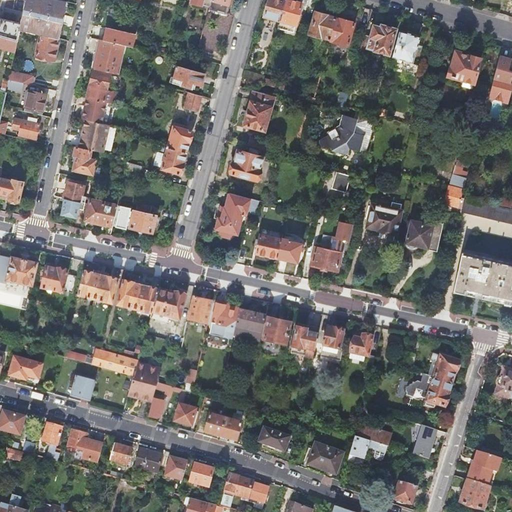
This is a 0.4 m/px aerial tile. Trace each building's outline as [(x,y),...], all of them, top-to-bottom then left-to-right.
[(0,0),(0,35),(17,41),(20,29),(41,34),(59,38),(67,2),(58,0),(0,0)] [(229,0),(211,0),(208,13),(225,17),(229,0)] [(279,20),(284,0),(267,0),(263,16),(279,20)] [(305,6),(307,0),(299,0),(299,2),(291,0),(284,0),(279,20),(277,27),(293,32),(300,8),(305,9),(305,6)] [(316,0),(307,0),(305,6),(314,9),(316,0)] [(330,40),(336,19),(326,16),(326,15),(316,12),(309,34),(330,40)] [(353,24),(336,19),(330,40),(330,41),(347,46),(353,24)] [(368,41),(362,40),(358,53),(366,55),(368,48),(374,49),(373,50),(388,54),(389,54),(392,55),(398,32),(395,32),(395,29),(381,25),(380,27),(373,25),(368,41)] [(132,47),(136,34),(106,28),(103,40),(124,45),(132,47)] [(419,37),(398,31),(398,32),(392,55),(391,57),(412,62),(419,37)] [(54,60),(59,38),(41,34),(35,58),(44,60),(44,57),(54,60)] [(0,46),(15,51),(17,41),(0,35),(0,46)] [(117,74),(124,45),(103,40),(100,39),(93,69),(111,73),(117,74)] [(451,68),(449,67),(447,75),(462,80),(461,85),(471,88),(473,83),(474,83),(481,59),(470,56),(456,52),(451,68)] [(510,59),(500,56),(494,79),(489,97),(498,100),(500,94),(506,95),(509,83),(511,73),(511,71),(507,70),(510,59)] [(193,83),(197,84),(202,85),(205,74),(186,68),(186,66),(178,64),(173,79),(172,79),(171,82),(192,88),(193,83)] [(86,98),(87,98),(107,103),(111,104),(113,104),(116,93),(114,92),(118,77),(110,75),(111,73),(93,69),(86,98)] [(243,77),(263,83),(264,78),(265,75),(245,69),(243,77)] [(24,83),(31,85),(33,76),(11,71),(9,80),(24,83)] [(263,83),(283,89),(284,84),(264,78),(263,83)] [(22,92),(24,83),(9,80),(7,88),(22,92)] [(511,85),(511,84),(509,83),(506,95),(500,94),(498,100),(508,102),(511,85)] [(26,107),(25,111),(38,114),(39,110),(42,110),(44,102),(43,102),(44,94),(25,90),(23,98),(26,99),(25,106),(26,107)] [(264,130),(273,95),(254,90),(244,125),(264,130)] [(340,91),(337,104),(344,106),(348,94),(340,91)] [(197,111),(202,96),(189,92),(185,108),(197,111)] [(87,98),(82,117),(85,118),(102,122),(107,103),(87,98)] [(107,103),(102,122),(107,123),(111,104),(107,103)] [(368,127),(372,128),(374,121),(372,115),(356,111),(354,118),(344,116),(341,126),(328,133),(330,135),(320,141),(320,143),(322,147),(327,148),(330,146),(331,147),(333,150),(341,152),(344,150),(349,151),(350,147),(362,151),(367,136),(366,135),(368,127)] [(22,120),(18,135),(36,139),(39,124),(35,123),(36,119),(30,118),(29,122),(22,120)] [(102,122),(85,118),(79,147),(93,150),(98,151),(104,153),(111,124),(107,123),(102,122)] [(167,147),(185,152),(191,131),(173,126),(167,147)] [(366,152),(372,128),(368,127),(366,135),(367,136),(362,151),(366,152)] [(248,146),(263,150),(266,141),(251,137),(248,146)] [(79,147),(76,147),(74,155),(77,155),(73,170),(93,174),(94,167),(96,160),(90,159),(91,153),(97,155),(98,151),(93,150),(79,147)] [(179,173),(185,152),(167,147),(167,150),(166,153),(162,167),(162,168),(179,173)] [(259,151),(251,148),(249,154),(238,151),(234,165),(233,165),(231,174),(257,180),(263,158),(257,156),(259,151)] [(162,167),(166,153),(157,151),(153,164),(162,167)] [(143,167),(128,163),(126,170),(142,174),(143,167)] [(101,168),(94,167),(93,174),(99,176),(101,168)] [(347,175),(334,171),(330,184),(344,188),(347,175)] [(464,188),(468,172),(462,171),(460,176),(454,174),(451,184),(464,188)] [(0,193),(9,196),(8,199),(19,201),(23,182),(13,180),(12,181),(0,178),(0,193)] [(68,181),(64,198),(85,202),(86,196),(82,195),(84,185),(68,181)] [(461,197),(463,189),(450,185),(445,203),(462,208),(464,197),(461,197)] [(243,214),(247,215),(248,212),(251,199),(243,197),(229,193),(225,208),(224,208),(221,219),(218,218),(215,229),(219,230),(218,233),(220,237),(230,239),(234,237),(235,234),(237,234),(241,217),(242,215),(243,215),(243,214)] [(499,203),(511,207),(511,202),(511,199),(501,196),(499,203)] [(511,223),(511,208),(481,201),(465,197),(464,197),(462,208),(461,212),(511,223)] [(84,207),(87,208),(88,203),(85,202),(64,198),(60,214),(77,217),(79,208),(83,209),(84,207)] [(98,223),(103,201),(90,198),(88,203),(87,208),(85,219),(98,223)] [(256,214),(259,201),(251,199),(248,212),(256,214)] [(113,226),(118,205),(103,201),(98,223),(113,226)] [(136,211),(133,210),(129,227),(152,233),(156,215),(149,214),(150,207),(138,204),(136,211)] [(372,204),(367,227),(397,234),(402,211),(372,204)] [(443,223),(433,221),(432,225),(411,220),(406,242),(406,246),(408,248),(410,249),(413,249),(416,248),(418,246),(427,248),(427,249),(437,251),(443,223)] [(310,265),(336,271),(341,253),(339,252),(342,239),(349,241),(352,225),(339,222),(335,238),(331,237),(329,250),(314,247),(310,265)] [(256,253),(276,257),(281,238),(280,238),(280,239),(260,235),(256,253)] [(276,257),(277,258),(297,262),(301,244),(289,241),(289,240),(281,238),(276,257)] [(235,264),(243,266),(247,252),(238,250),(235,264)] [(511,263),(462,253),(453,292),(454,292),(454,295),(473,300),(474,297),(481,299),(480,301),(511,308),(511,263)] [(13,258),(0,254),(0,280),(7,282),(8,279),(13,258)] [(32,285),(36,263),(13,258),(8,279),(32,285)] [(47,268),(41,267),(37,286),(42,287),(42,288),(48,289),(52,290),(63,293),(63,292),(74,294),(77,277),(67,275),(68,271),(59,268),(60,267),(48,264),(47,268)] [(100,276),(83,271),(78,294),(94,298),(100,276)] [(118,280),(100,276),(94,298),(112,303),(118,280)] [(117,304),(135,309),(141,286),(123,282),(117,304)] [(135,309),(152,313),(152,311),(158,290),(141,286),(135,309)] [(172,293),(158,289),(158,290),(152,311),(179,318),(185,296),(184,295),(173,292),(172,293)] [(213,301),(193,297),(188,319),(201,322),(200,325),(207,327),(213,301)] [(239,309),(235,308),(216,304),(210,334),(228,338),(232,339),(234,334),(239,309)] [(267,315),(239,309),(234,334),(261,341),(267,315)] [(269,316),(264,338),(286,343),(291,321),(269,316)] [(319,331),(320,327),(298,322),(297,326),(319,331)] [(344,329),(328,325),(323,346),(339,350),(344,329)] [(305,354),(313,356),(319,331),(297,326),(293,345),(303,347),(302,349),(306,350),(305,354)] [(368,354),(369,354),(373,335),(362,332),(362,334),(361,337),(355,335),(351,350),(366,353),(368,354)] [(134,352),(141,354),(142,348),(136,346),(134,352)] [(134,376),(138,363),(139,360),(95,349),(93,359),(90,359),(89,364),(133,376),(134,376)] [(366,353),(351,350),(350,357),(364,360),(366,353)] [(415,354),(407,352),(403,367),(412,370),(415,354)] [(77,354),(75,360),(84,362),(86,357),(77,354)] [(434,362),(430,375),(434,377),(453,382),(459,362),(450,359),(441,356),(432,354),(430,361),(434,362)] [(366,366),(373,367),(375,360),(367,358),(366,366)] [(15,359),(10,378),(27,382),(28,378),(39,381),(43,367),(15,359)] [(139,377),(158,382),(161,369),(138,363),(134,376),(139,377)] [(194,385),(197,372),(191,370),(188,383),(194,385)] [(495,395),(510,400),(511,400),(511,394),(511,370),(511,371),(511,373),(503,370),(495,395)] [(453,382),(434,377),(430,375),(424,374),(422,382),(418,381),(415,382),(413,382),(413,383),(410,385),(410,386),(408,387),(407,391),(408,393),(407,395),(414,397),(415,399),(419,400),(421,399),(423,400),(424,398),(428,399),(427,401),(436,404),(445,407),(453,382)] [(81,393),(80,396),(90,399),(95,381),(76,376),(72,391),(81,393)] [(156,388),(158,382),(139,377),(134,376),(133,376),(128,395),(137,398),(141,399),(152,402),(154,394),(156,388)] [(181,391),(182,389),(161,383),(158,382),(156,388),(166,391),(165,395),(171,397),(173,389),(181,391)] [(152,402),(149,415),(160,418),(161,413),(162,413),(165,400),(161,399),(161,396),(154,394),(152,402)] [(175,420),(192,425),(197,408),(180,403),(175,420)] [(26,417),(4,411),(0,425),(0,429),(20,435),(26,417)] [(221,435),(226,417),(210,412),(205,431),(221,435)] [(242,421),(226,417),(221,435),(237,440),(242,421)] [(422,425),(438,430),(440,423),(424,418),(422,425)] [(43,442),(51,444),(57,446),(62,428),(48,424),(43,442)] [(392,434),(360,425),(358,437),(370,441),(384,445),(388,446),(388,447),(392,434)] [(429,459),(438,430),(422,425),(413,454),(429,459)] [(264,427),(259,442),(269,446),(268,449),(284,455),(290,437),(264,427)] [(83,453),(86,441),(88,435),(71,429),(66,448),(83,453)] [(358,437),(355,436),(347,465),(362,469),(364,471),(365,468),(363,467),(368,449),(377,451),(375,457),(376,460),(381,461),(383,460),(385,454),(386,454),(388,447),(388,446),(384,445),(370,441),(358,437)] [(106,446),(86,441),(83,453),(80,462),(100,467),(106,446)] [(308,464),(336,475),(343,454),(316,443),(308,464)] [(49,451),(55,453),(57,446),(51,444),(49,451)] [(132,449),(115,445),(110,461),(127,466),(132,449)] [(22,461),(24,452),(8,448),(5,456),(22,461)] [(163,456),(140,449),(135,467),(159,473),(163,456)] [(59,462),(61,454),(55,453),(49,451),(47,459),(48,459),(59,462)] [(183,481),(187,463),(171,458),(166,476),(183,481)] [(474,464),(469,480),(488,486),(493,470),(491,469),(493,465),(485,462),(483,467),(474,464)] [(214,470),(195,465),(190,483),(209,488),(214,470)] [(82,468),(73,466),(71,470),(95,476),(97,472),(82,468)] [(383,470),(382,474),(400,479),(401,468),(393,467),(392,466),(387,466),(383,470)] [(244,479),(230,475),(225,493),(249,499),(254,483),(244,480),(244,479)] [(488,486),(469,480),(461,503),(484,510),(491,487),(488,486)] [(131,489),(133,482),(131,482),(126,481),(124,487),(131,489)] [(412,504),(417,487),(400,481),(395,499),(412,504)] [(216,511),(218,506),(215,505),(191,498),(187,511),(216,511)] [(278,511),(280,505),(273,503),(270,511),(278,511)] [(310,511),(311,509),(289,503),(286,511),(310,511)]
